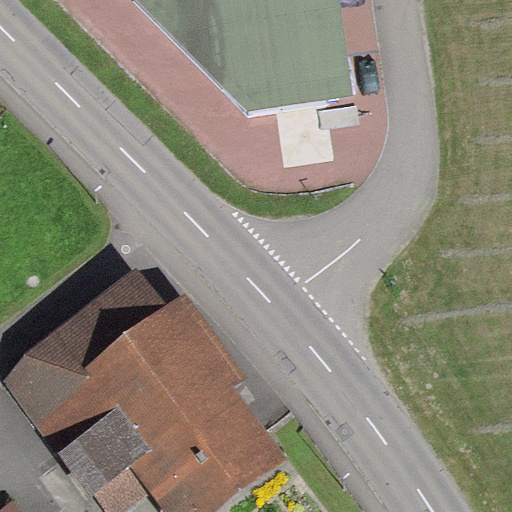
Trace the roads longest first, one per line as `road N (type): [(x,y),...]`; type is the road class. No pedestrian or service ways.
road 1 (tertiary): [(0,31),(286,315)]
road 2 (residential): [(399,0),(418,128),(389,217),(286,315)]
road 3 (tertiary): [(286,315),(429,511)]
